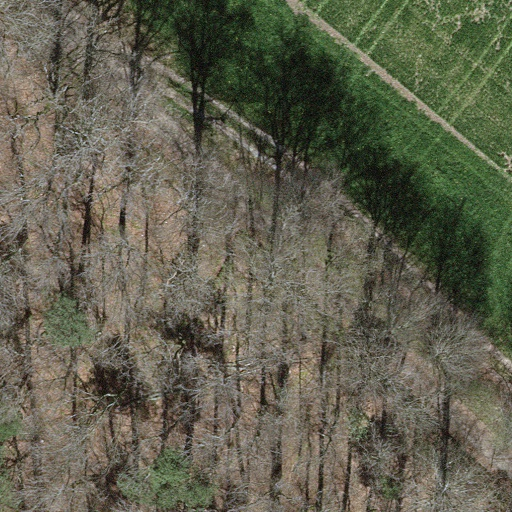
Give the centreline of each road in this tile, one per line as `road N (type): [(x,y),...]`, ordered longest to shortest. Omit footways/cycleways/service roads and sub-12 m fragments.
road 1 (track): [(25,0),(310,281),(511,455)]
road 2 (track): [(511,372),(111,52),(51,28)]
